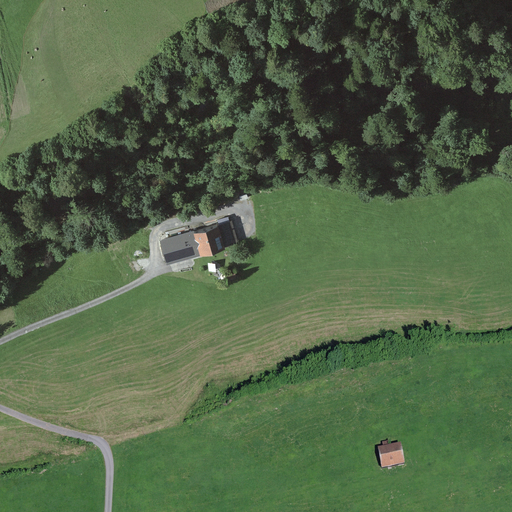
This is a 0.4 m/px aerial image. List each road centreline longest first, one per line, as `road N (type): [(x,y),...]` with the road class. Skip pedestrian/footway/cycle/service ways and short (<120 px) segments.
road 1 (track): [(271,511),(511,461)]
road 2 (track): [(108,511),(104,447),(0,409)]
road 3 (track): [(0,344),(152,279)]
